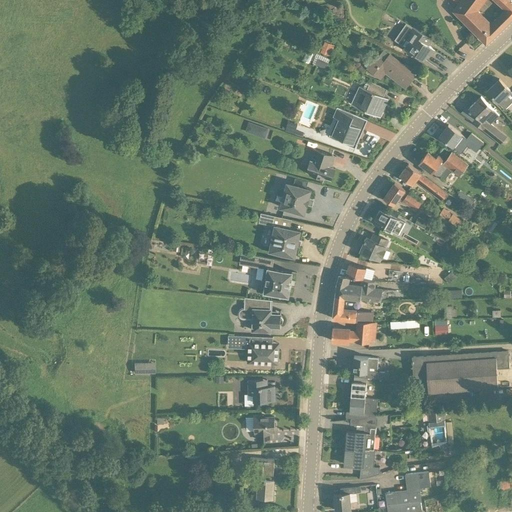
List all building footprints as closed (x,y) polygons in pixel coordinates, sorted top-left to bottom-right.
[(461,0),(454,10),(486,43),(511,17),(511,16),(506,11),(490,27),(476,12),(484,0),(461,0)] [(495,0),(496,1),(506,11),(511,16),(511,1),(510,0),(495,0)] [(405,29),(396,41),(405,47),(404,48),(412,53),(413,52),(424,59),(428,53),(429,55),(433,49),(428,45),(426,44),(431,37),(429,36),(413,27),(409,32),(405,29)] [(332,55),(335,43),(325,41),(322,53),(332,55)] [(385,71),(406,87),(417,71),(416,70),(416,71),(405,64),(404,65),(390,54),(384,62),(377,57),(368,68),(381,77),(385,71)] [(318,59),(316,64),(325,68),(328,63),(318,59)] [(499,79),(488,90),(499,102),(505,109),(511,101),(511,92),(511,91),(499,79)] [(359,86),(355,94),(361,97),(357,106),(365,110),(364,112),(373,116),(374,114),(380,117),(389,98),(384,96),(387,89),(367,80),(366,83),(367,84),(368,82),(371,83),(368,89),(359,86)] [(224,89),(221,95),(234,102),(238,95),(224,89)] [(481,97),(469,108),(478,117),(474,122),(500,143),(506,135),(491,123),(499,115),(481,97)] [(369,124),(370,120),(334,104),(328,117),(334,120),(331,129),(337,133),(333,141),(356,151),(363,136),(359,135),(363,126),(360,124),(362,121),(369,124)] [(249,121),(246,131),(266,137),(269,127),(249,121)] [(448,124),(439,136),(453,147),(462,153),(468,145),(470,142),(467,138),(462,135),(448,124)] [(479,149),(484,142),(471,133),(467,138),(470,142),(479,149)] [(332,164),(329,163),(332,155),(314,149),(309,164),(312,165),(309,173),(324,178),(325,177),(331,179),(335,168),(331,167),(332,164)] [(428,152),(419,162),(433,173),(440,178),(441,176),(445,179),(451,171),(447,168),(448,167),(453,171),(452,172),(458,177),(468,165),(451,152),(444,160),(443,159),(438,155),(436,158),(428,152)] [(416,180),(442,201),(447,194),(421,174),(408,164),(400,175),(412,185),(416,180)] [(280,207),(304,213),(307,205),(308,205),(310,198),(309,198),(311,189),(306,188),(308,181),(295,178),(293,184),(287,183),(280,207)] [(407,203),(416,210),(422,202),(404,190),(405,189),(395,182),(384,198),(394,205),(396,202),(405,206),(407,203)] [(460,191),(457,198),(473,204),(476,196),(460,191)] [(443,208),(439,214),(445,218),(448,220),(451,215),(448,213),(449,212),(443,208)] [(374,221),(398,235),(405,222),(380,209),(374,221)] [(261,214),(259,222),(275,225),(270,250),(294,255),(299,231),(288,229),(290,220),(261,214)] [(428,222),(418,216),(415,223),(425,228),(428,222)] [(487,229),(492,232),(498,222),(493,219),(487,229)] [(380,259),(388,240),(374,234),(371,239),(366,237),(360,250),(380,259)] [(298,263),(298,262),(241,253),(241,254),(251,256),(249,266),(268,269),(266,280),(262,280),(261,290),(265,291),(265,292),(288,296),(290,287),(294,288),(294,287),(290,286),(291,281),(295,282),(295,281),(291,280),(292,273),(297,273),(272,269),(274,259),(298,263)] [(349,264),(346,276),(350,277),(353,277),(363,279),(366,268),(358,265),(357,266),(349,264)] [(444,278),(449,284),(457,278),(452,272),(444,278)] [(336,295),(344,296),(360,298),(361,297),(381,300),(383,289),(374,288),(375,282),(360,279),(359,284),(348,283),(350,277),(346,276),(340,275),(340,274),(337,283),(336,295)] [(358,321),(363,322),(372,322),(373,312),(356,311),(356,309),(342,308),(344,296),(336,295),(333,318),(358,321)] [(259,323),(259,330),(270,331),(270,326),(280,327),(281,324),(282,323),(283,323),(283,322),(283,321),(283,320),(283,319),(282,318),(281,318),(281,310),(280,310),(280,315),(271,314),(271,301),(273,301),(273,300),(245,299),(244,310),(243,310),(242,310),(241,311),(241,312),(240,312),(240,313),(240,314),(240,315),(240,316),(241,316),(242,317),(243,318),(244,318),(253,318),(253,323),(259,323)] [(390,322),(390,329),(419,328),(418,320),(406,321),(390,322)] [(363,322),(358,321),(357,331),(350,331),(350,329),(333,327),(332,341),(349,342),(349,340),(356,341),(356,342),(369,343),(373,343),(375,341),(376,323),(372,322),(363,322)] [(448,325),(447,325),(436,325),(435,325),(435,334),(448,334),(448,325)] [(248,361),(276,362),(277,345),(271,344),(271,338),(229,336),(228,347),(249,349),(248,361)] [(412,360),(412,362),(413,362),(414,377),(420,377),(428,376),(429,391),(429,393),(497,389),(496,368),(509,367),(508,351),(413,357),(413,360),(412,360)] [(354,377),(367,378),(377,378),(378,358),(354,356),(353,371),(355,372),(354,377)] [(134,362),(134,373),(146,373),(146,362),(134,362)] [(429,391),(428,376),(420,377),(420,391),(429,391)] [(352,382),(351,397),(365,398),(367,378),(354,377),(354,382),(352,382)] [(249,394),(254,394),(254,401),(274,401),(274,400),(275,398),(275,395),(274,394),(274,387),(263,387),(263,380),(249,380),(249,394)] [(351,418),(358,417),(370,416),(370,404),(377,405),(378,399),(365,398),(351,397),(350,412),(351,412),(351,418)] [(446,442),(443,410),(427,412),(428,423),(427,425),(426,425),(427,431),(429,432),(429,434),(430,435),(431,447),(446,442)] [(256,433),(257,439),(272,439),(272,428),(274,428),(275,428),(275,427),(276,426),(276,422),(274,421),(274,416),(264,417),(263,415),(254,416),(255,433),(256,433)] [(376,425),(377,416),(376,416),(370,416),(358,417),(358,425),(364,426),(376,426),(376,425)] [(365,449),(367,432),(363,432),(348,431),(348,440),(350,440),(349,448),(365,449)] [(365,449),(349,448),(348,456),(346,456),(346,465),(352,465),(361,466),(373,467),(375,450),(365,449)] [(256,479),(256,486),(258,486),(258,496),(273,497),(274,480),(273,480),(274,459),(256,458),(256,466),(258,466),(258,479),(256,479)] [(221,461),(210,460),(210,461),(205,461),(204,473),(219,474),(221,461)] [(373,467),(361,466),(360,478),(379,473),(380,467),(373,467)] [(425,511),(426,510),(422,510),(421,502),(421,501),(419,488),(430,486),(428,471),(418,473),(406,474),(408,490),(386,493),(388,506),(379,507),(379,511),(425,511)] [(511,485),(511,476),(503,478),(505,487),(511,485)] [(356,493),(356,486),(341,488),(341,494),(334,494),(335,510),(351,509),(350,493),(356,493)] [(430,498),(430,511),(436,511),(440,511),(439,498),(430,498)]
